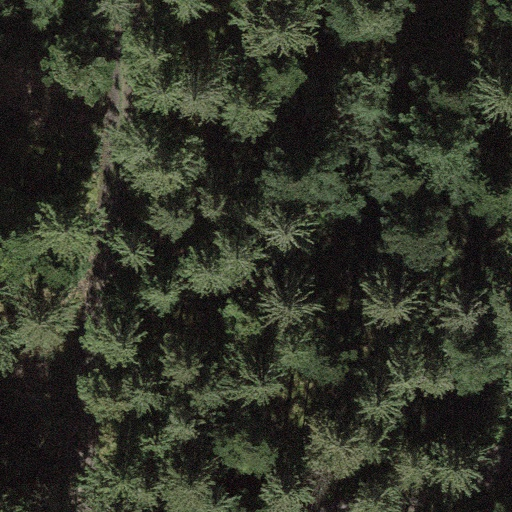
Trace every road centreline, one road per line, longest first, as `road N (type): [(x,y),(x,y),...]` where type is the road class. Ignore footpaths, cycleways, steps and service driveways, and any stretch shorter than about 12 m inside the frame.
road 1 (track): [(122,0),(114,220),(73,511)]
road 2 (track): [(511,466),(385,511)]
